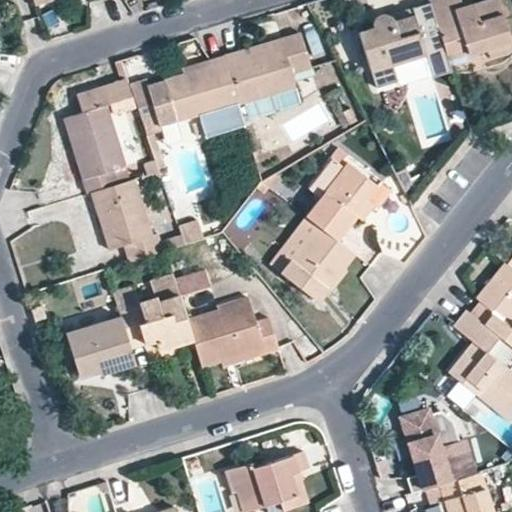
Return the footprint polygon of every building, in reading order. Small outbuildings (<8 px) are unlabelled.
[(430,0),(431,2),(445,46),(449,59),(487,48),(490,57),(511,50),(511,42),(498,0),(484,0),(461,7),(458,0),(430,0)] [(445,46),(431,2),(413,7),(414,14),(393,20),(393,17),(392,15),(389,13),(387,12),(384,11),(382,11),(379,12),(376,14),(374,16),(372,18),(370,22),(371,27),(359,30),(371,68),(411,57),(415,68),(430,64),(427,52),(445,46)] [(224,54),(238,101),(296,84),(292,72),(311,66),(300,32),(224,54)] [(198,113),(238,101),(224,54),(208,60),(209,66),(186,73),(150,83),(147,76),(129,83),(133,94),(146,134),(154,131),(161,129),(159,125),(198,113)] [(183,64),(186,73),(209,66),(208,60),(207,57),(183,64)] [(374,81),(415,68),(411,57),(371,68),(374,81)] [(91,191),(128,179),(124,165),(110,117),(106,104),(133,94),(129,83),(127,76),(75,93),(81,111),(64,117),(87,192),(91,191)] [(238,101),(198,113),(205,137),(245,125),(238,101)] [(110,117),(124,165),(142,159),(128,112),(110,117)] [(154,131),(146,134),(154,157),(162,155),(154,131)] [(308,188),(320,198),(344,167),(331,158),(308,188)] [(306,215),(319,225),(338,240),(358,215),(355,213),(367,197),(377,185),(348,162),(344,167),(320,198),(306,215)] [(133,177),(128,179),(91,191),(109,248),(125,244),(130,261),(163,251),(160,241),(158,233),(152,236),(133,177)] [(374,202),(367,197),(355,213),(358,215),(362,219),(374,202)] [(178,225),(185,244),(203,238),(196,219),(178,225)] [(338,240),(319,225),(281,272),(318,301),(355,253),(338,240)] [(160,241),(163,251),(185,244),(181,234),(160,241)] [(473,312),(500,334),(511,319),(511,267),(509,265),(506,263),(479,298),(482,301),(473,312)] [(113,292),(121,317),(130,347),(155,339),(158,348),(193,338),(177,289),(173,275),(152,281),(156,297),(139,302),(135,287),(113,292)] [(177,289),(193,338),(202,365),(261,347),(262,352),(278,348),(269,318),(256,321),(249,300),(226,307),(218,278),(177,289)] [(511,368),(488,349),(500,334),(473,312),(468,308),(455,325),(474,341),(450,370),(481,396),(487,389),(511,409),(511,368)] [(130,347),(121,317),(67,332),(77,371),(97,365),(99,372),(135,361),(130,347)] [(413,493),(425,488),(460,477),(441,419),(402,432),(408,458),(404,460),(409,474),(407,475),(413,493)] [(293,475),(300,472),(307,469),(302,453),(252,468),(251,464),(227,472),(233,493),(238,491),(244,511),(281,500),(284,510),(302,504),(293,475)] [(460,477),(425,488),(432,506),(441,503),(446,501),(450,511),(493,511),(481,471),(460,477)] [(309,501),(300,472),(293,475),(302,504),(309,501)] [(441,503),(443,511),(450,511),(446,501),(441,503)]
